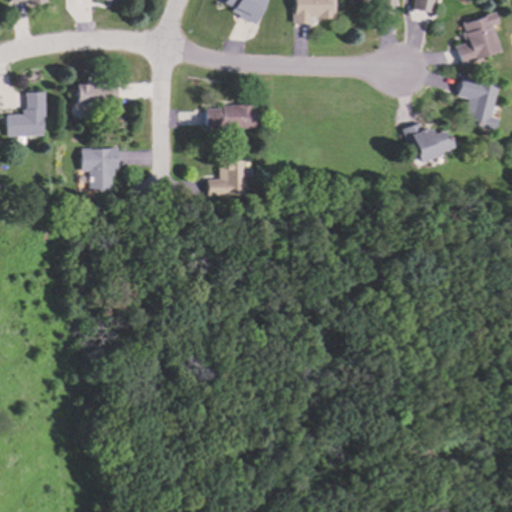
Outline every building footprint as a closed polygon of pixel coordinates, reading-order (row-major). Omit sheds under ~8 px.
[(262,0),(252,23),(226,11),(228,7),(219,2),(219,0),(262,0)] [(308,25),(288,24),(288,0),(331,0),(331,19),(318,19),(318,15),(308,14),(308,25)] [(393,0),(393,13),(373,11),(373,0),(393,0)] [(429,0),(426,13),(407,8),(408,0),(429,0)] [(454,63),(448,47),(461,42),(457,33),(464,30),(460,21),(489,11),(493,22),(487,24),(497,52),(470,61),(468,57),(454,63)] [(490,132),(461,124),(464,114),(458,112),(462,98),(450,95),(455,76),(492,86),(483,115),(494,118),(490,132)] [(98,106),(67,106),(67,97),(74,97),(74,80),(111,81),(111,102),(98,101),(98,106)] [(0,134),(0,114),(17,114),(17,107),(23,107),(23,90),(43,90),(43,134),(0,134)] [(201,128),(201,108),(218,108),(218,102),(253,102),(253,127),(201,128)] [(407,165),(393,129),(416,120),(419,128),(429,124),(432,134),(441,130),(447,145),(450,143),(452,148),(433,156),(432,155),(407,165)] [(87,191),(87,168),(75,168),(75,147),(114,146),(115,166),(108,166),(108,190),(87,191)] [(222,197),(222,194),(200,195),(199,179),(214,178),(213,161),(239,160),(240,196),(222,197)]
